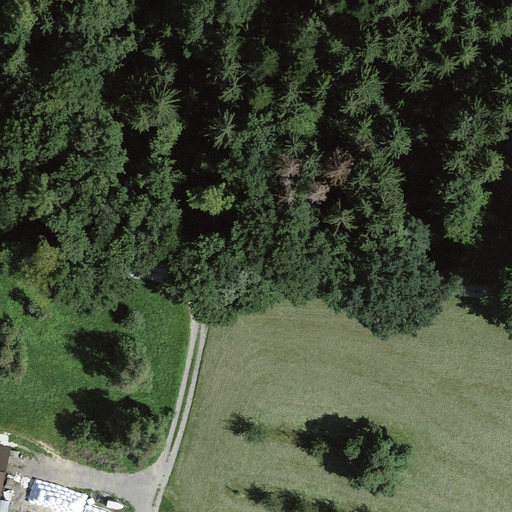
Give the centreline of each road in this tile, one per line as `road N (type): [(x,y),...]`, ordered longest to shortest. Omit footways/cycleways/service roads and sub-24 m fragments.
road 1 (track): [(198,277),(358,277),(511,295)]
road 2 (track): [(158,511),(205,317),(198,277)]
road 3 (track): [(198,277),(131,263),(0,256)]
